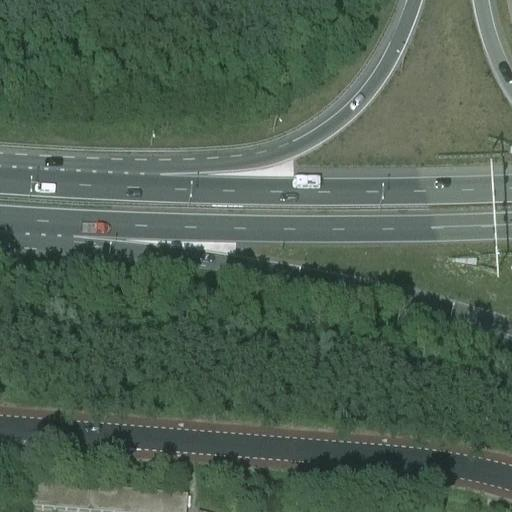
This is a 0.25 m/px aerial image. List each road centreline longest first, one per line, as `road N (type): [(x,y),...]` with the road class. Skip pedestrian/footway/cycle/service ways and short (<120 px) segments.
road 1 (trunk): [(0,224),(361,285),(511,329)]
road 2 (tertiary): [(0,432),(387,461),(511,481)]
road 3 (trunk): [(0,224),(306,236),(511,230)]
road 4 (trunk): [(511,189),(66,183)]
road 5 (trunk): [(415,0),(376,77),(307,139),(225,164),(66,183)]
